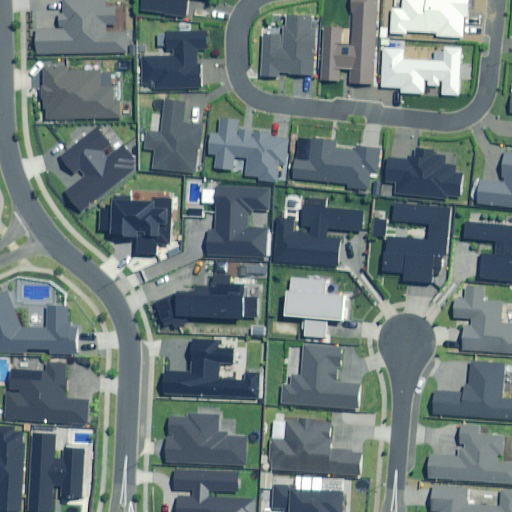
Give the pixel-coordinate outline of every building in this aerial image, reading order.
[(36,30),(36,55),(127,54),(127,32),(106,32),(105,26),(115,26),(115,8),(106,7),(104,0),(62,0),(62,14),(59,14),(59,28),(63,28),(62,29),(36,30)] [(141,0),(139,12),(163,14),(164,16),(185,18),(187,0),(141,0)] [(342,28),(323,27),(320,81),(339,82),(340,71),(350,71),(349,84),(373,85),(377,0),(351,0),(351,14),(353,14),(351,44),(341,43),(342,28)] [(402,0),(402,10),(392,9),(390,34),(406,35),(407,32),(436,34),(436,37),(463,38),(465,18),(469,18),(470,0),(402,0)] [(311,29),(312,17),(286,16),(285,26),(283,26),(281,48),(281,35),(263,34),(260,78),(279,78),(279,73),(289,74),(289,75),(313,76),(316,29),(311,29)] [(173,56),(141,57),(141,86),(154,85),(154,90),(202,89),(201,64),(197,65),(197,51),(207,50),(207,31),(166,32),(167,52),(173,51),(173,56)] [(404,50),(383,49),(381,88),(401,89),(401,94),(424,95),(424,81),(427,81),(428,87),(439,87),(439,82),(442,82),(442,96),(459,96),(461,48),(444,48),(443,62),(404,60),(404,50)] [(67,67),(42,68),(43,87),(40,87),(40,101),(43,100),(42,110),(45,110),(45,121),(120,119),(119,101),(114,101),(114,87),(100,87),(100,71),(67,71),(67,67)] [(154,151),(152,170),(196,175),(199,150),(200,150),(204,125),(184,123),(186,103),(165,100),(161,132),(146,131),(144,150),(154,151)] [(286,167),(289,139),(269,137),(269,135),(253,133),(253,138),(252,138),(252,131),(239,130),(238,136),(237,136),(239,121),(220,119),(218,135),(210,134),(208,155),(215,156),(214,169),(233,171),(235,158),(247,159),(245,177),(259,178),(258,182),(278,184),(280,166),(286,167)] [(64,193),(81,213),(135,170),(133,167),(136,164),(134,162),(135,159),(123,144),(106,157),(103,152),(112,145),(97,127),(59,156),(74,176),(79,171),(84,177),(64,193)] [(378,175),(381,149),(356,146),(355,151),(336,149),(337,141),(312,139),(312,140),(298,139),(297,160),(295,160),(293,180),(348,185),(347,189),(369,191),(371,174),(378,175)] [(434,155),(435,151),(416,149),(415,158),(407,156),(407,160),(389,158),(385,183),(396,184),(394,195),(449,200),(449,197),(461,199),(464,174),(456,173),(457,166),(445,164),(447,157),(434,155)] [(511,153),(505,153),(502,178),(505,179),(505,183),(480,180),(478,205),(511,208),(511,153)] [(270,189),(216,187),(215,208),(216,208),(215,231),(208,231),(207,257),(266,259),(266,257),(269,257),(271,234),(268,234),(268,229),(248,228),(249,214),(253,215),(253,211),(269,212),(270,189)] [(111,210),(99,209),(98,233),(110,233),(109,238),(122,238),(122,241),(137,242),(136,255),(156,257),(157,246),(170,247),(172,200),(153,199),(152,204),(131,203),(131,197),(113,197),(114,202),(111,202),(111,210)] [(451,208),(396,203),(394,222),(431,225),(430,241),(388,237),(385,272),(406,274),(405,281),(432,283),(433,267),(442,268),(443,256),(447,256),(451,208)] [(365,212),(306,207),(304,226),(313,227),(312,235),(294,233),(295,220),(280,219),(276,261),(339,266),(342,241),(328,240),(329,229),(363,231),(365,212)] [(511,225),(467,220),(464,240),(497,243),(495,253),(483,252),(479,280),(511,283),(511,225)] [(180,292),(179,292),(154,303),(162,325),(163,324),(164,328),(172,325),(175,331),(185,326),(182,320),(243,323),(242,319),(257,319),(257,299),(244,299),(244,288),(230,287),(230,277),(212,276),(212,286),(210,286),(210,289),(194,288),(194,296),(180,295),(180,292)] [(304,330),(304,338),(325,340),(328,322),(342,323),(344,300),(325,298),(326,283),(291,279),(289,294),(288,294),(286,295),(284,319),(303,321),(302,330),(304,330)] [(471,327),(465,326),(463,351),(511,354),(511,324),(502,324),(504,303),(484,302),(485,288),(466,286),(465,300),(455,299),(454,319),(472,320),(471,327)] [(53,352),(81,353),(82,325),(75,324),(74,320),(71,319),(72,304),(51,303),(50,326),(25,325),(11,288),(0,291),(0,351),(30,352),(31,347),(53,348),(53,352)] [(259,400),(260,375),(245,373),(245,381),(219,380),(219,365),(233,366),(234,350),(219,349),(219,342),(192,341),(190,373),(165,372),(163,397),(259,400)] [(342,349),(306,346),(303,346),(300,376),(291,376),(290,386),(283,386),(280,405),(359,411),(361,385),(337,384),(338,369),(341,369),(342,349)] [(7,417),(91,423),(93,398),(68,397),(68,391),(70,391),(71,378),(69,377),(70,362),(50,360),(49,369),(14,366),(12,387),(23,388),(22,392),(9,390),(7,417)] [(506,365),(471,362),(469,386),(465,386),(464,394),(435,392),(433,416),(511,421),(511,399),(503,399),(506,365)] [(166,438),(166,464),(246,468),(248,438),(227,437),(228,433),(218,433),(220,416),(187,414),(188,418),(169,417),(168,437),(173,437),(173,439),(166,438)] [(286,440),(272,440),(271,462),(273,462),(272,472),(362,478),(363,455),(353,454),(354,451),(332,449),(333,425),(318,424),(318,421),(301,420),(301,423),(287,422),(286,440)] [(459,457),(429,456),(428,480),(511,485),(511,463),(499,463),(499,457),(503,457),(506,437),(481,435),(481,426),(462,425),(460,444),(466,445),(465,449),(460,448),(459,457)] [(16,428),(0,427),(0,511),(10,511),(20,511),(25,432),(16,432),(16,428)] [(60,432),(35,430),(31,510),(55,511),(57,484),(65,484),(64,496),(86,497),(89,447),(67,445),(66,469),(59,468),(60,432)] [(254,511),(255,500),(209,498),(209,492),(239,494),(239,473),(175,470),(174,492),(193,492),(193,498),(178,497),(177,511),(254,511)] [(297,486),(273,485),(272,511),(289,511),(343,511),(344,495),(297,493),(297,486)] [(469,489),(433,488),(431,511),(511,511),(511,492),(502,491),(501,508),(468,505),(469,489)]
